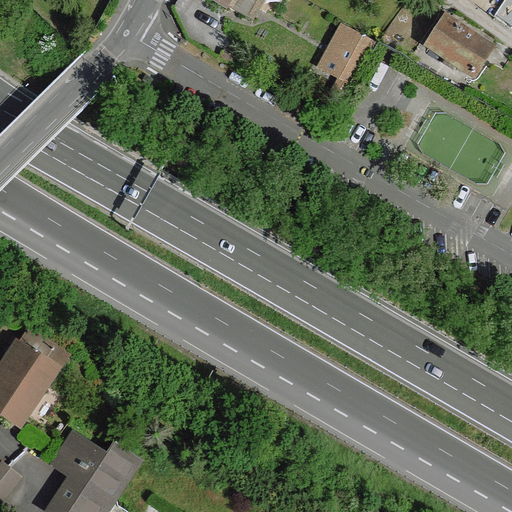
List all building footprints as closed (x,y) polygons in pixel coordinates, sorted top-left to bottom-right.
[(255,0),(215,0),(246,17),(255,0)] [(471,76),(490,47),(443,16),(424,45),(471,76)] [(340,25),(319,66),(338,76),(328,96),(340,102),(371,41),(340,25)] [(71,356),(31,330),(0,377),(0,410),(25,426),(71,356)] [(105,453),(72,432),(53,461),(72,473),(49,508),(54,511),(102,511),(137,459),(112,443),(105,453)] [(4,466),(0,470),(0,507),(21,479),(4,466)]
